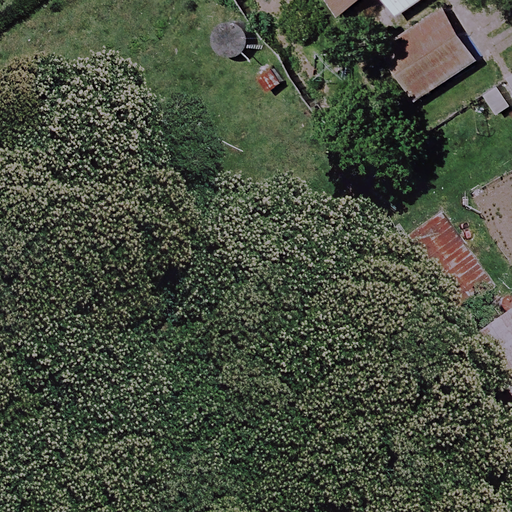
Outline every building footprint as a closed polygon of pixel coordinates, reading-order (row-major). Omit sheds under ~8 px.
[(375,0),(392,0),(406,21),(437,0),(339,0),(350,17),(375,0)] [(487,60),(451,8),(390,51),(425,102),(487,60)] [(470,106),(488,133),(511,117),(511,94),(505,83),(470,106)] [(489,295),(436,220),(399,246),(452,321),(489,295)] [(511,315),(466,347),(511,412),(511,315)]
